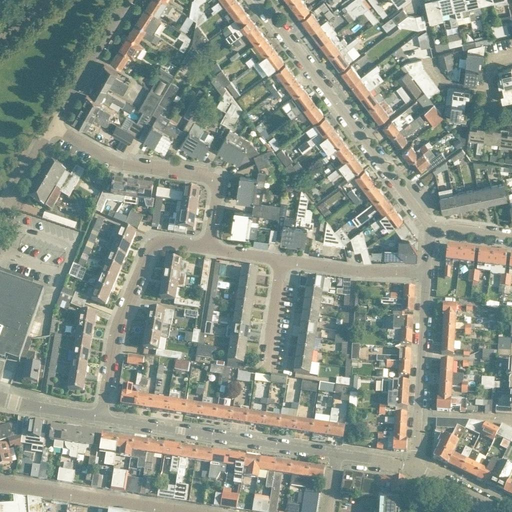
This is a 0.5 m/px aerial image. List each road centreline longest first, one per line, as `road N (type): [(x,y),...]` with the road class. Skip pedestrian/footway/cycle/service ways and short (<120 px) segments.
road 1 (residential): [(429,226),(258,0)]
road 2 (unclassified): [(208,248),(214,182),(124,164),(53,126)]
road 3 (unclassified): [(100,417),(335,455)]
road 4 (unclassified): [(208,248),(166,242),(148,250),(114,331),(100,417)]
road 5 (unclassified): [(177,511),(0,484)]
road 6 (unclassified): [(53,126),(128,0)]
road 7 (unclassified): [(426,271),(281,259)]
road 8 (unclassified): [(417,414),(426,271)]
